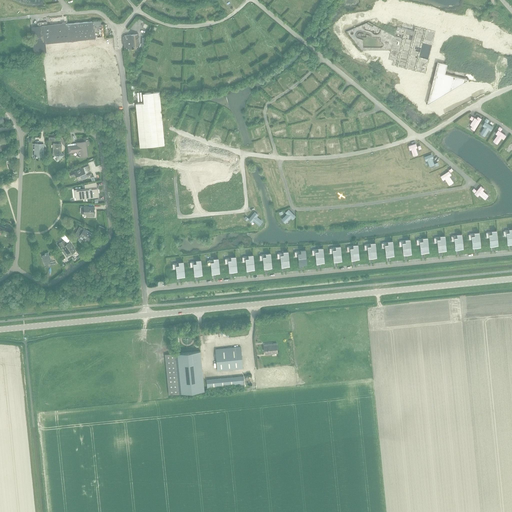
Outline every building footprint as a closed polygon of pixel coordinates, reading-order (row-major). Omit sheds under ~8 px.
[(278,5),(280,2),(277,0),(276,0),(272,6),(279,11),(282,8),(278,5)] [(256,12),(259,9),(250,2),(248,4),(256,12)] [(119,15),(126,8),(124,5),(117,13),(119,15)] [(262,18),(267,23),(271,20),(265,14),(262,18)] [(239,15),(236,17),(242,26),(245,24),(239,15)] [(232,32),(237,30),(233,18),(228,19),(231,26),(230,27),(232,32)] [(93,21),(43,26),(32,27),(35,53),(43,52),(45,52),(45,45),(44,42),(64,40),(64,42),(68,42),(67,40),(94,37),(93,21)] [(368,22),(346,32),(361,51),(391,51),(388,60),(393,61),(392,66),(425,74),(429,59),(419,57),(423,44),(432,46),(436,32),(402,23),(401,28),(397,27),(394,36),(368,22)] [(243,31),(249,41),(253,38),(247,28),(243,31)] [(132,46),(140,45),(138,34),(126,35),(125,35),(123,37),(124,47),(126,48),(127,48),(132,48),(132,46)] [(437,62),(428,99),(433,101),(462,83),(463,78),(467,79),(467,80),(473,81),(475,72),(501,86),(511,81),(511,61),(508,57),(479,57),(481,48),(476,47),(477,42),(444,34),(441,48),(450,51),(447,64),(437,62)] [(237,42),(241,40),(244,48),(247,46),(243,35),(235,38),(237,42)] [(290,38),(283,48),(286,50),(292,40),(290,38)] [(219,54),(226,53),(225,49),(221,50),(220,44),(217,45),(219,54)] [(257,45),(254,46),(258,56),(262,55),(257,45)] [(269,62),(278,55),(276,53),(267,59),(269,62)] [(303,58),(293,66),(296,69),(306,61),(303,58)] [(256,63),(253,64),(255,67),(247,71),(248,73),(259,69),(256,63)] [(323,65),(318,71),(323,75),(327,68),(323,65)] [(290,71),(287,74),(293,80),(296,78),(290,71)] [(333,73),(329,80),(334,83),(338,77),(333,73)] [(145,84),(154,86),(156,78),(147,76),(145,84)] [(303,96),(306,93),(299,86),(296,88),(303,96)] [(321,89),(318,92),(325,100),(328,98),(321,89)] [(354,91),(349,94),(346,90),(342,93),(349,101),(357,95),(354,91)] [(140,147),(164,145),(159,91),(143,93),(143,103),(135,103),(140,147)] [(260,104),(265,96),(260,93),(255,101),(260,104)] [(282,97),(287,106),(291,104),(286,95),(282,97)] [(315,97),(312,100),(318,106),(321,103),(315,97)] [(189,114),(193,105),(188,103),(184,111),(189,114)] [(306,115),(308,111),(299,105),(296,109),(306,115)] [(203,114),(211,115),(212,109),(204,107),(203,114)] [(225,118),(227,111),(220,109),(217,119),(222,121),(223,118),(225,118)] [(175,112),(171,123),(175,124),(179,114),(175,112)] [(378,123),(388,120),(386,115),(376,118),(378,123)] [(476,119),(474,118),(470,125),(472,126),(471,128),(474,130),(481,119),(478,117),(476,119)] [(303,132),(306,131),(304,122),(293,124),(293,128),(302,126),(303,132)] [(481,133),(485,135),(489,129),(491,130),(493,127),(485,122),(483,126),(485,127),(481,133)] [(389,125),(391,134),(397,132),(396,128),(397,128),(396,123),(389,125)] [(214,138),(215,135),(219,136),(222,129),(215,128),(212,137),(214,138)] [(494,141),(497,143),(502,137),(504,139),(506,136),(498,130),(496,133),(498,135),(494,141)] [(71,143),(71,145),(67,146),(68,153),(78,152),(79,156),(87,155),(86,146),(85,146),(84,142),(71,143)] [(59,159),(64,155),(59,150),(60,144),(53,143),(53,155),(54,155),(59,159)] [(417,147),(415,144),(409,146),(410,149),(411,149),(413,155),(417,154),(415,148),(417,147)] [(43,156),(43,146),(35,146),(34,156),(43,156)] [(158,159),(159,168),(171,167),(170,151),(166,151),(166,155),(169,155),(169,158),(158,159)] [(433,158),(431,154),(425,157),(426,160),(427,160),(430,166),(434,164),(431,158),(433,158)] [(6,161),(9,160),(8,157),(0,158),(0,169),(5,168),(4,163),(6,163),(6,161)] [(69,173),(71,176),(75,175),(76,175),(79,174),(79,175),(80,175),(81,179),(92,174),(88,166),(84,168),(83,167),(69,173)] [(449,184),(452,182),(448,176),(450,175),(448,171),(441,176),(443,179),(445,178),(449,184)] [(85,188),(76,189),(77,199),(98,197),(97,189),(97,186),(96,187),(95,182),(85,184),(85,188)] [(485,199),(488,195),(482,191),(484,189),(481,186),(475,193),(478,196),(479,194),(485,199)] [(94,217),(94,206),(84,206),(84,214),(87,214),(87,217),(94,217)] [(282,219),(285,222),(290,217),(292,219),(295,216),(288,210),(286,212),(287,214),(282,219)] [(259,225),(262,221),(256,217),(257,215),(254,212),(249,219),(252,222),(253,220),(259,225)] [(87,242),(92,233),(80,226),(75,235),(87,242)] [(490,243),(491,243),(492,243),(493,245),(498,245),(498,243),(497,236),(497,230),(496,230),(496,232),(493,232),(486,233),(486,239),(490,239),(490,243)] [(511,230),(510,231),(504,231),(503,231),(504,237),(507,237),(508,242),(510,241),(510,244),(511,243),(511,230)] [(481,244),(480,238),(479,232),(479,234),(475,234),(469,235),(468,235),(469,241),(473,240),(473,245),(475,245),(475,247),(481,246),(481,244)] [(456,247),(458,247),(458,249),(463,248),(463,246),(463,240),(462,234),(461,234),(462,236),(458,236),(451,237),(451,236),(452,242),(455,242),(456,246),(456,247)] [(438,249),(439,249),(439,248),(440,248),(440,250),(446,250),(446,248),(445,242),(445,235),(444,235),(444,237),(440,238),(434,238),(434,244),(438,244),(438,248),(438,249)] [(428,250),(428,243),(427,237),(427,239),(423,239),(417,240),(416,240),(417,246),(420,245),(421,250),(423,250),(423,252),(429,252),(428,250)] [(403,247),(403,252),(404,252),(405,252),(405,254),(411,253),(411,251),(410,245),(410,239),(409,239),(409,241),(406,241),(399,242),(399,248),(403,247)] [(58,244),(63,251),(67,256),(75,250),(69,242),(66,244),(63,240),(58,244)] [(386,254),(388,254),(388,256),(394,255),(394,253),(393,247),(392,241),(392,242),(388,243),(382,243),(381,243),(382,249),(385,249),(386,254)] [(369,256),(369,255),(370,255),(371,257),(376,257),(376,255),(376,248),(375,242),(374,242),(375,244),(371,245),(364,245),(365,251),(368,251),(369,256)] [(359,257),(358,250),(358,244),(357,244),(357,246),(353,246),(347,247),(347,253),(351,252),(351,257),(352,257),(353,257),(353,259),(359,259),(359,257)] [(334,259),(336,259),(336,261),(342,260),(341,258),(341,252),(340,246),(340,248),(336,248),(330,249),(329,249),(330,255),(333,254),(334,259)] [(324,260),(323,254),(323,247),(322,248),(322,249),(318,250),(312,250),(312,256),(316,256),(316,261),(317,261),(318,260),(318,263),(324,262),(324,260)] [(295,258),(298,258),(299,262),(301,262),(301,264),(307,264),(306,262),(306,256),(305,249),(305,251),(301,251),(295,252),(294,252),(295,258)] [(277,260),(281,259),(281,264),(282,264),(283,264),(283,266),(289,266),(289,263),(288,258),(288,251),(287,251),(287,253),(284,253),(277,254),(277,260)] [(50,266),(57,263),(53,254),(49,255),(48,252),(42,255),(45,261),(48,260),(50,266)] [(260,261),(263,261),(264,266),(266,266),(266,268),(272,267),(271,265),(271,259),(270,253),(270,255),(266,255),(260,256),(259,256),(260,261)] [(254,267),(253,261),(253,254),(252,255),(252,256),(249,257),(242,257),(242,263),(246,263),(246,268),(247,268),(248,267),(249,270),(254,269),(254,267)] [(237,271),(237,269),(235,256),(235,258),(231,258),(225,259),(224,259),(225,265),(229,265),(229,269),(231,269),(231,271),(237,271)] [(208,267),(211,266),(212,271),(214,271),(214,273),(219,273),(219,270),(218,258),(217,258),(218,260),(214,260),(207,261),(208,267)] [(190,268),(194,268),(194,273),(195,273),(196,273),(196,275),(202,274),(202,272),(201,260),(200,260),(200,262),(196,262),(190,263),(190,262),(190,268)] [(184,274),(183,261),(183,263),(179,264),(173,264),(172,264),(173,270),(176,270),(177,275),(179,274),(179,277),(185,276),(184,274)] [(264,344),(265,354),(277,353),(277,343),(264,344)] [(242,368),(240,347),(216,349),(218,370),(242,368)] [(200,351),(175,353),(165,354),(169,394),(204,390),(200,351)] [(207,388),(244,384),(243,376),(206,380),(207,388)]
